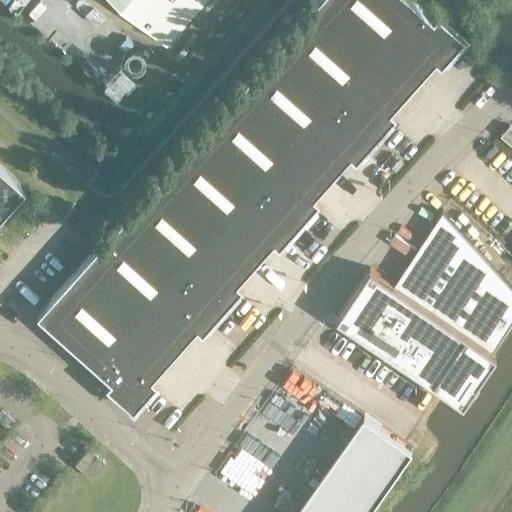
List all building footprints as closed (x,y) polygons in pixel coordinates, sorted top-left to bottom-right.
[(118,0),(167,42),(204,0),(118,0)] [(424,71),(456,36),(415,0),(315,0),(313,3),(410,88),(414,83),(412,82),(423,70),(424,71)] [(395,104),(394,103),(404,91),(406,92),(410,88),(313,3),(236,89),(333,174),(337,169),(335,168),(346,156),(348,157),(395,104)] [(271,243),(318,190),(317,189),(328,177),(329,178),(333,174),(236,89),(160,175),(256,260),(260,255),(259,254),(269,242),(271,243)] [(511,125),(509,123),(501,133),(511,143),(511,125)] [(0,216),(26,188),(0,163),(0,216)] [(241,276),(240,275),(251,263),(252,264),(256,260),(160,175),(83,261),(179,346),(183,341),(182,340),(193,328),(194,329),(241,276)] [(370,266),(337,317),(361,333),(363,330),(461,395),(511,318),(511,284),(443,209),(394,283),(370,266)] [(498,258),(507,267),(511,261),(511,259),(504,252),(498,258)] [(179,346),(83,261),(37,312),(133,397),(165,362),(163,361),(174,349),(175,350),(179,346)] [(364,511),(419,436),(368,402),(289,511),(364,511)] [(90,446),(76,461),(92,476),(106,460),(90,446)]
